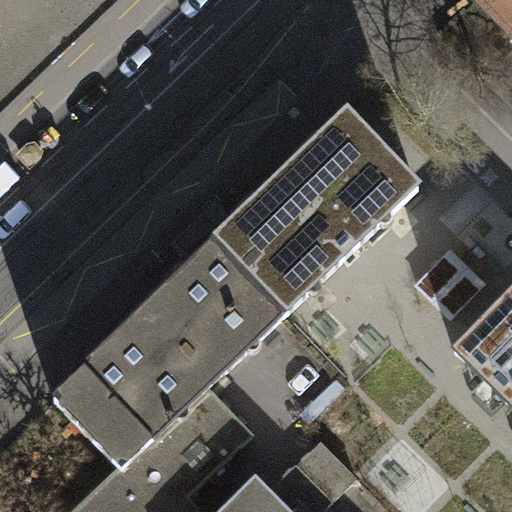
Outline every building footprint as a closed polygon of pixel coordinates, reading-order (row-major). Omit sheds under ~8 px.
[(0,0),(0,116),(120,0),(0,0)] [(511,0),(477,0),(511,36),(511,0)] [(342,122),(201,264),(280,342),(421,200),(342,122)] [(221,202),(173,245),(191,264),(238,221),(221,202)] [(215,408),(280,342),(201,264),(47,420),(115,488),(90,511),(200,511),(260,452),(215,408)] [(511,298),(468,342),(511,386),(511,298)]
